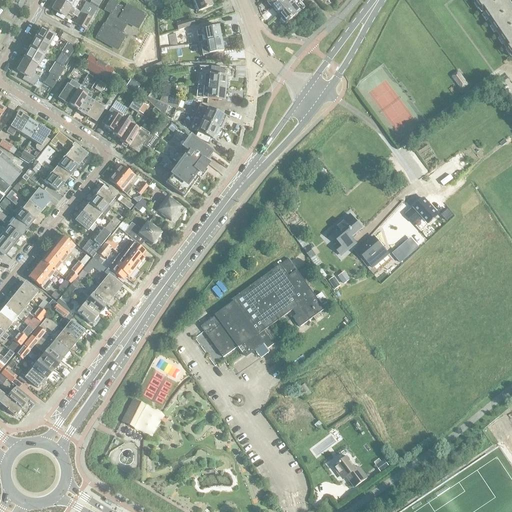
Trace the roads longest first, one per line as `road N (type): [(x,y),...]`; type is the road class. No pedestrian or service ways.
road 1 (tertiary): [(130,332),(314,93)]
road 2 (residential): [(0,83),(105,154),(0,290)]
road 3 (tertiary): [(130,332),(41,443)]
road 4 (tertiary): [(60,455),(130,332)]
road 5 (residential): [(314,93),(264,54),(242,0)]
